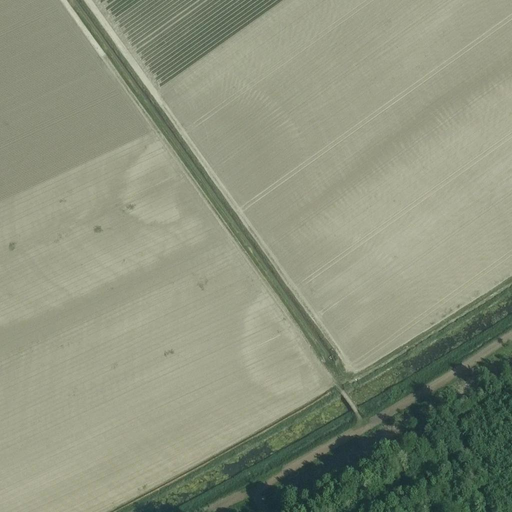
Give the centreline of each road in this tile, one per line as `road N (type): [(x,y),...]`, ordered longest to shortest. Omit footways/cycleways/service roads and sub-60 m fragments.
road 1 (track): [(86,0),(352,371)]
road 2 (track): [(208,511),(388,412),(511,331)]
